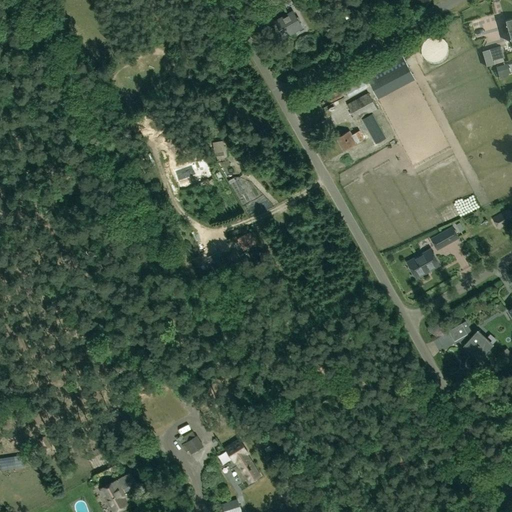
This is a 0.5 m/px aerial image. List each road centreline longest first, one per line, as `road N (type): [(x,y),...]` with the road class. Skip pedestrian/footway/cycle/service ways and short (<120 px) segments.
road 1 (track): [(330,511),(33,0)]
road 2 (unclassified): [(407,320),(279,95)]
road 3 (residential): [(279,95),(456,0)]
road 4 (unclassified): [(502,492),(407,320)]
road 5 (residential): [(407,320),(511,255)]
